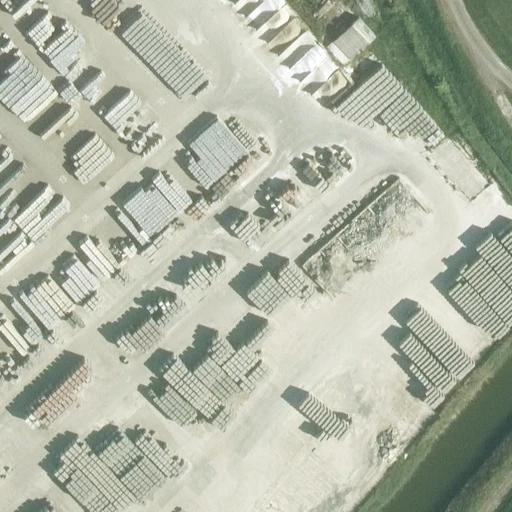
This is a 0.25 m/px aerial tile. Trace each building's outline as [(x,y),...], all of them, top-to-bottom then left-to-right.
[(40,0),(0,0),(0,19),(14,35),(46,6),(40,0)] [(316,17),(328,6),(322,0),(319,0),(309,9),(316,17)] [(358,16),(326,46),(344,65),(376,35),(358,16)] [(131,32),(117,46),(139,67),(152,52),(131,32)] [(4,81),(0,86),(0,98),(22,116),(39,95),(28,87),(22,95),(4,81)] [(502,322),(511,311),(511,307),(494,291),(483,304),(502,322)] [(237,419),(294,348),(281,329),(275,324),(283,314),(257,294),(241,306),(249,317),(236,333),(245,346),(231,356),(230,355),(206,385),(192,374),(184,380),(176,369),(162,379),(156,386),(148,379),(160,397),(165,401),(170,407),(190,422),(202,413),(225,432),(232,423),(237,419)] [(466,312),(452,326),(425,300),(409,316),(461,367),(491,337),(466,312)] [(88,496),(96,500),(89,511),(105,511),(119,487),(99,476),(88,496)] [(280,478),(252,511),(253,511),(304,511),(312,504),(280,478)]
